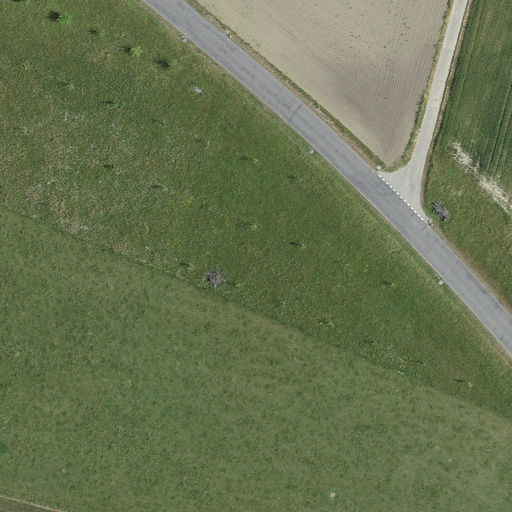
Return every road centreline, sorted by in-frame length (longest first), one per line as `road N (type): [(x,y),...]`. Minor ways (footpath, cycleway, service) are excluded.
road 1 (tertiary): [(153,0),(329,150),(511,350)]
road 2 (track): [(398,220),(456,0)]
